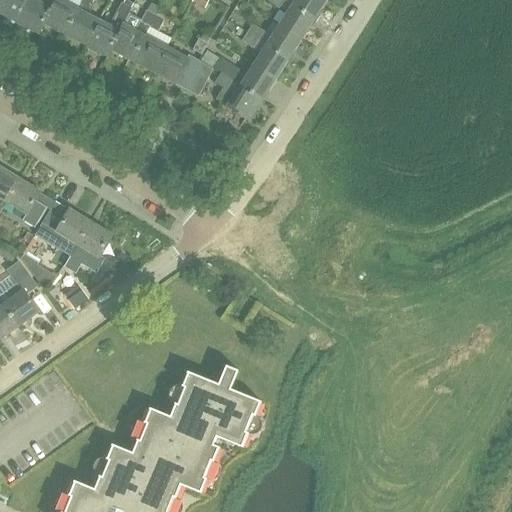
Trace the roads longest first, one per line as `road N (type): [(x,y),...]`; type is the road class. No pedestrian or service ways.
road 1 (residential): [(211,228),(368,0)]
road 2 (residential): [(0,380),(211,228)]
road 3 (residential): [(0,103),(211,228)]
